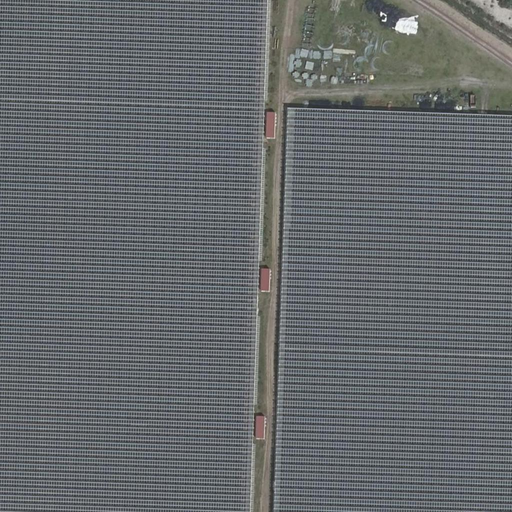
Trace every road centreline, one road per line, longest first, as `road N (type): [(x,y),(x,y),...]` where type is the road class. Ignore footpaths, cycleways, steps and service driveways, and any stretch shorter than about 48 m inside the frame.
road 1 (track): [(287,0),(264,511)]
road 2 (track): [(280,106),(301,94),(511,104)]
